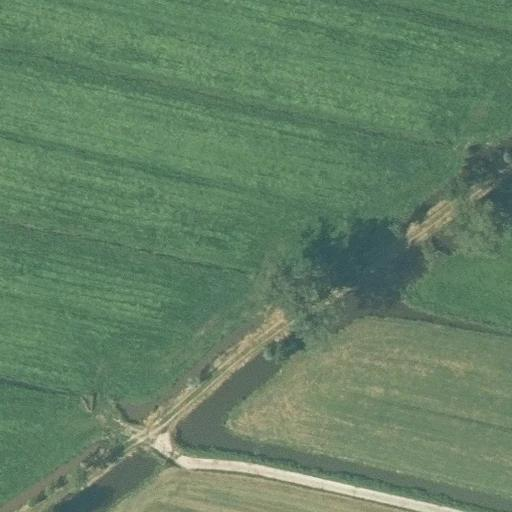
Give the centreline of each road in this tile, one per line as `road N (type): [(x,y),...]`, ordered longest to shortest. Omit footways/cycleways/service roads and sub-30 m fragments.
road 1 (track): [(144,435),(511,171)]
road 2 (track): [(438,511),(246,467),(190,463),(144,435)]
road 3 (track): [(36,511),(144,435)]
